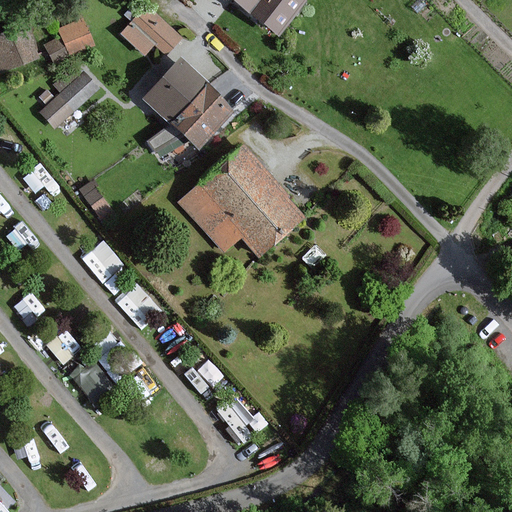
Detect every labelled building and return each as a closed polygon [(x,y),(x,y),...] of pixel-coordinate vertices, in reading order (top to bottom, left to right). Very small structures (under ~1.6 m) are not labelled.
[(235,0),(252,12),(258,17),(280,33),(305,0),(235,0)] [(180,38),(147,7),(134,21),(167,52),(180,38)] [(58,29),(62,36),(45,43),(54,63),(71,56),(96,44),(83,17),(58,29)] [(26,22),(0,32),(0,73),(40,56),(26,22)] [(145,96),(174,124),(210,86),(181,59),(145,96)] [(99,87),(78,64),(56,85),(63,92),(41,112),(56,128),(99,87)] [(174,124),(199,148),(235,111),(210,86),(174,124)] [(46,103),(53,96),(48,90),(40,97),(46,103)] [(0,153),(6,162),(24,149),(11,133),(0,141),(0,153)] [(291,196),(245,143),(182,198),(226,248),(242,234),(261,255),(305,217),(289,198),(291,196)] [(0,192),(0,216),(6,218),(12,196),(0,192)] [(107,236),(84,254),(107,283),(130,265),(107,236)] [(142,322),(162,305),(140,280),(120,298),(142,322)] [(95,398),(107,380),(91,370),(79,387),(95,398)] [(68,448),(82,437),(71,424),(57,436),(68,448)] [(0,507),(14,501),(4,481),(0,483),(0,507)]
